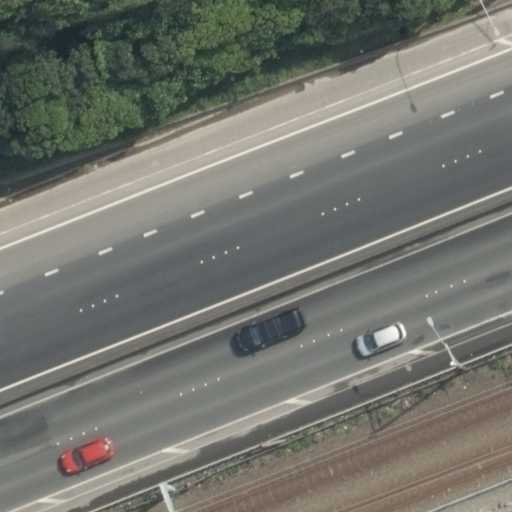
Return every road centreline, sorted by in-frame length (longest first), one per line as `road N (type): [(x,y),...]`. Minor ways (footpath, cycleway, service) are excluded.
road 1 (trunk): [(511,262),(0,468)]
road 2 (trunk): [(0,341),(511,137)]
